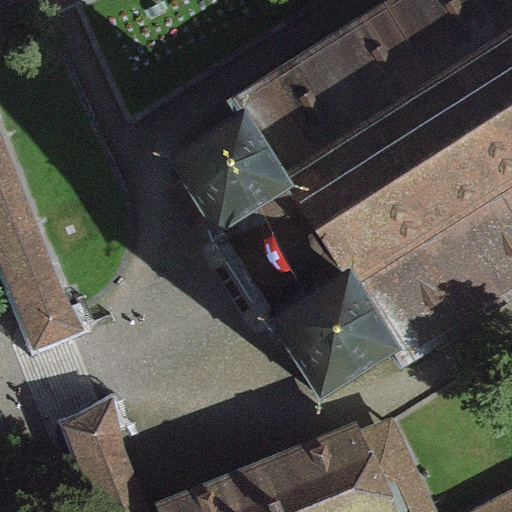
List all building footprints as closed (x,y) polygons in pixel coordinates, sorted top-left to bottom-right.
[(84,335),(0,129),(0,36),(76,0),(10,0),(0,5),(0,267),(35,356),(84,335)] [(511,0),(403,0),(236,96),(244,108),(169,155),(216,235),(208,240),(245,295),(260,321),(267,316),(319,400),(402,349),(511,282),(511,0)] [(74,423),(107,511),(148,511),(113,403),(74,423)] [(511,511),(511,490),(470,511),(437,511),(391,420),(361,435),(396,511),(511,511)] [(396,511),(361,435),(357,428),(156,510),(156,511),(396,511)]
